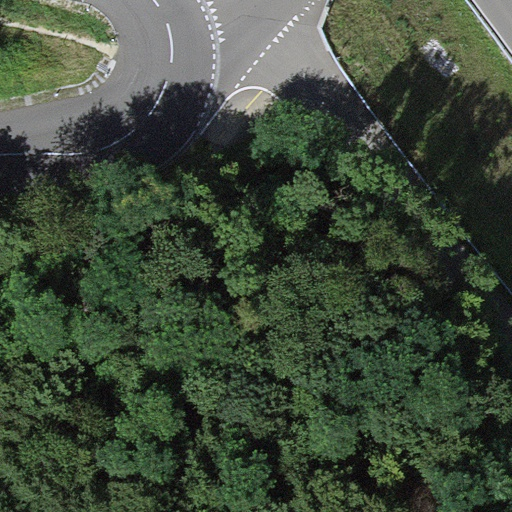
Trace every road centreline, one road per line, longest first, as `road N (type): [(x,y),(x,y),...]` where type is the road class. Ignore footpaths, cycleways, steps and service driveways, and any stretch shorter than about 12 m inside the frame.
road 1 (residential): [(178,48),(279,73),(511,339)]
road 2 (track): [(147,117),(217,242),(234,325),(200,511)]
road 3 (tertiary): [(178,48),(167,88),(147,117),(0,149)]
road 4 (track): [(0,272),(17,250),(37,174),(27,144)]
